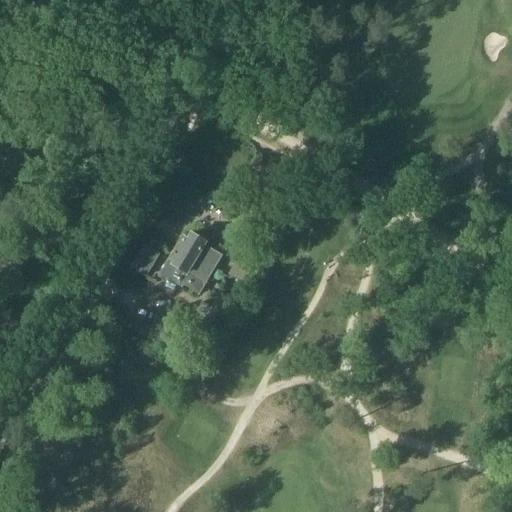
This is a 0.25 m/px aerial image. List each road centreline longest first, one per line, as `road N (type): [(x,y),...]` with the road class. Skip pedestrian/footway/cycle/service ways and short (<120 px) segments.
road 1 (track): [(0,442),(183,102)]
road 2 (track): [(511,298),(317,156),(227,112),(197,111)]
road 3 (track): [(183,102),(156,86),(100,81),(0,47)]
road 4 (unknown): [(232,128),(165,241)]
